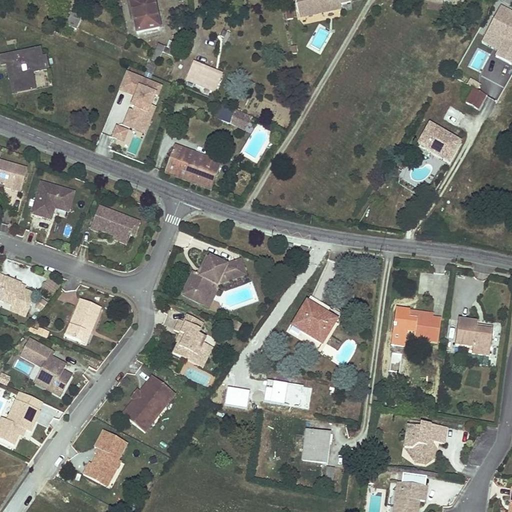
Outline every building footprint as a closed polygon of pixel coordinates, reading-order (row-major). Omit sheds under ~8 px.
[(159,29),(152,0),(138,0),(130,2),(137,34),(159,29)] [(341,9),(340,4),(351,2),(350,0),(295,0),(299,18),(324,13),(336,10),(341,9)] [(243,11),(242,3),(233,4),(234,12),(243,11)] [(498,50),(495,56),(510,64),(511,60),(511,14),(499,8),(481,40),(498,50)] [(338,16),(336,10),(324,13),(325,19),(338,16)] [(75,30),(81,17),(72,13),(66,26),(75,30)] [(329,33),(320,28),(310,46),(320,51),(329,33)] [(174,57),(179,46),(169,42),(167,48),(158,44),(151,61),(158,64),(162,53),(174,57)] [(39,72),(38,69),(48,67),(46,56),(43,57),(41,49),(0,56),(0,59),(1,66),(6,65),(12,94),(33,90),(29,74),(32,73),(39,72)] [(489,56),(479,50),(469,66),(479,72),(489,56)] [(153,75),(158,64),(151,61),(149,60),(143,72),(153,75)] [(215,92),(222,75),(193,63),(186,81),(215,92)] [(161,86),(125,72),(118,91),(134,98),(123,125),(144,133),(153,109),(150,108),(154,96),(157,97),(161,86)] [(478,110),(486,96),(474,89),(466,103),(478,110)] [(231,124),(235,113),(220,106),(215,119),(230,125),(231,124)] [(246,126),(249,119),(235,113),(231,124),(239,128),(241,124),(246,126)] [(459,143),(430,126),(417,148),(450,167),(458,152),(455,150),(459,143)] [(126,131),(116,128),(112,137),(122,141),(126,131)] [(268,136),(257,130),(244,152),(256,159),(268,136)] [(210,190),(220,165),(174,147),(165,173),(210,190)] [(0,161),(0,183),(5,185),(4,188),(12,191),(19,167),(0,161)] [(19,167),(12,191),(20,193),(27,169),(19,167)] [(54,209),(55,206),(69,210),(74,193),(41,184),(32,215),(51,220),(54,209)] [(98,207),(90,230),(98,233),(99,231),(114,236),(128,242),(131,234),(136,222),(98,207)] [(136,222),(131,234),(135,236),(140,223),(136,222)] [(114,236),(112,239),(127,245),(128,242),(114,236)] [(200,277),(210,258),(207,256),(197,276),(200,277)] [(246,276),(240,261),(226,266),(210,258),(200,277),(197,276),(193,274),(182,296),(208,308),(220,284),(246,276)] [(0,292),(0,301),(12,307),(10,311),(26,317),(35,295),(24,291),(20,289),(21,286),(21,285),(0,276),(0,292)] [(50,279),(42,289),(52,297),(60,287),(50,279)] [(41,298),(35,306),(42,311),(48,303),(41,298)] [(332,311),(310,298),(305,306),(321,315),(320,316),(324,319),(326,316),(329,317),(332,311)] [(77,308),(98,316),(101,309),(80,301),(77,308)] [(324,319),(320,316),(321,315),(305,306),(294,325),(301,329),(300,332),(301,333),(322,345),(336,322),(329,317),(326,316),(324,319)] [(65,337),(81,343),(86,329),(92,331),(98,316),(77,308),(65,337)] [(432,319),(417,317),(416,321),(409,320),(410,312),(396,310),(393,334),(406,336),(407,331),(415,332),(414,337),(414,339),(438,342),(441,321),(432,319)] [(433,315),(410,312),(409,320),(416,321),(417,317),(432,319),(433,315)] [(201,359),(208,347),(203,344),(206,340),(198,335),(204,324),(186,315),(183,323),(179,320),(174,331),(179,334),(184,336),(180,345),(177,343),(172,354),(185,360),(189,353),(201,359)] [(477,323),(458,321),(455,345),(473,348),(472,354),(489,357),(493,329),(483,328),(483,331),(476,330),(476,327),(477,323)] [(301,329),(294,325),(289,333),(298,338),(301,333),(300,332),(301,329)] [(81,343),(86,346),(92,331),(86,329),(81,343)] [(180,345),(184,336),(179,334),(175,342),(177,343),(180,345)] [(20,357),(42,369),(37,378),(55,387),(63,372),(66,366),(52,358),(49,357),(51,352),(29,340),(20,357)] [(202,369),(213,349),(208,347),(201,359),(189,353),(185,360),(202,369)] [(34,383),(58,396),(70,375),(63,372),(55,387),(37,378),(34,383)] [(9,377),(2,374),(0,378),(0,382),(5,385),(9,377)] [(152,377),(139,394),(141,395),(136,402),(134,400),(122,416),(145,434),(152,424),(148,421),(164,401),(168,404),(175,395),(152,377)] [(304,385),(275,381),(274,387),(267,386),(265,401),(300,406),(304,385)] [(229,387),(226,405),(246,408),(249,390),(229,387)] [(137,391),(131,398),(134,400),(136,402),(141,395),(139,394),(137,391)] [(22,429),(26,431),(30,433),(40,412),(38,411),(42,403),(21,394),(17,402),(16,401),(7,422),(2,420),(0,423),(0,440),(14,446),(19,436),(22,429)] [(164,401),(148,421),(152,424),(168,404),(164,401)] [(410,427),(408,427),(404,449),(411,451),(410,458),(431,461),(433,448),(430,447),(431,442),(434,443),(444,445),(447,429),(420,425),(419,429),(410,427)] [(97,455),(92,465),(89,463),(83,475),(99,484),(103,477),(108,480),(119,461),(127,445),(103,431),(94,448),(97,450),(100,451),(97,455)] [(326,464),(328,448),(325,448),(326,434),(307,431),(302,461),(326,464)] [(410,458),(411,451),(404,449),(414,464),(426,466),(431,461),(410,458)] [(103,477),(99,484),(107,488),(121,462),(119,461),(108,480),(103,477)] [(326,468),(324,483),(332,484),(334,469),(326,468)] [(366,470),(365,484),(373,485),(375,471),(366,470)] [(452,493),(459,495),(461,485),(430,478),(425,501),(449,507),(452,493)] [(427,487),(407,484),(406,489),(397,488),(393,511),(415,511),(417,501),(419,501),(425,502),(427,487)]
